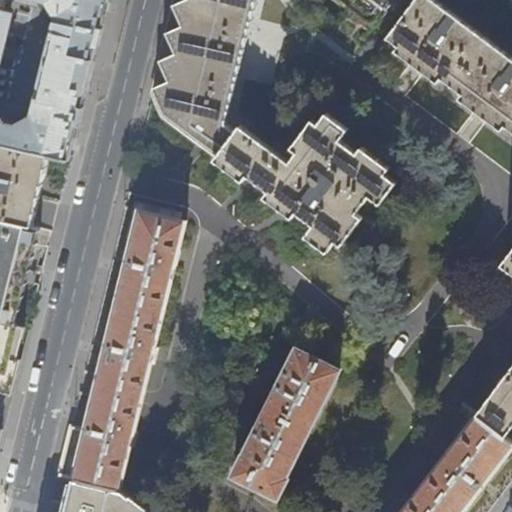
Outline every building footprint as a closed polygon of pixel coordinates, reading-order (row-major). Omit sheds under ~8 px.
[(0,0),(0,142),(51,154),(70,159),(87,89),(89,83),(109,0),(0,0)] [(257,0),(183,0),(175,5),(184,24),(168,33),(178,52),(162,60),(171,80),(155,87),(166,112),(222,154),(218,160),(246,181),(250,176),(271,191),(267,197),(295,218),(300,213),(317,225),(309,236),(330,253),(339,241),(345,245),(366,217),(361,212),(373,196),(384,203),(401,181),(389,174),(394,168),(366,147),(361,153),(344,140),(353,128),(332,112),(323,124),(317,119),(296,147),(301,152),(293,162),(244,125),(240,131),(230,123),(257,0)] [(340,0),(377,26),(389,10),(388,9),(394,0),(340,0)] [(511,369),(478,414),(507,436),(511,428),(511,54),(500,45),(462,17),(440,0),(416,0),(390,36),(401,45),(398,50),(440,81),(444,77),(464,93),(461,97),(503,129),(507,124),(511,128),(511,251),(504,262),(511,268),(511,369)] [(42,190),(51,154),(0,142),(0,216),(34,225),(42,190)] [(61,473),(76,477),(126,488),(134,494),(138,488),(131,482),(124,481),(133,444),(134,444),(137,430),(153,360),(154,360),(158,346),(157,345),(177,262),(178,262),(181,247),(188,218),(181,216),(183,209),(136,197),(127,233),(134,235),(130,251),(117,306),(98,385),(87,429),(72,426),(67,448),(61,473)] [(41,227),(34,225),(0,216),(0,319),(18,324),(31,270),(41,227)] [(13,356),(20,325),(18,324),(0,319),(0,390),(13,394),(21,358),(13,356)] [(234,472),(280,496),(291,476),(288,474),(344,369),(301,346),(288,370),(286,369),(279,383),(281,384),(257,429),(255,428),(247,441),(249,442),(234,472)] [(511,449),(511,439),(507,436),(478,414),(477,416),(464,404),(459,411),(467,418),(447,443),(453,448),(451,450),(449,448),(440,461),(441,463),(402,511),(462,511),(467,507),(511,449)] [(157,511),(134,494),(126,488),(76,477),(66,511),(157,511)]
